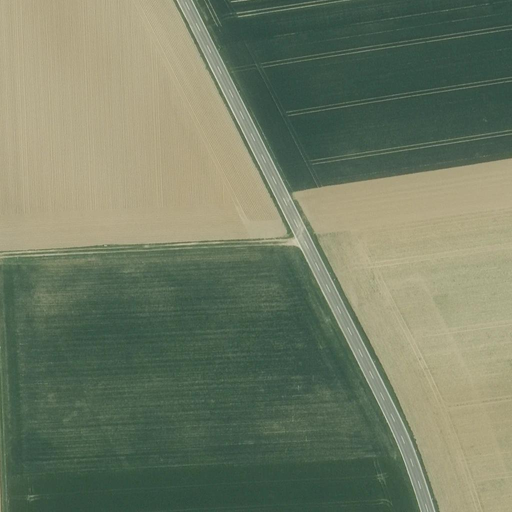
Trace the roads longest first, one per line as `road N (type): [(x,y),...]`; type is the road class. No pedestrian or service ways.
road 1 (secondary): [(427,511),(385,404),(183,0)]
road 2 (track): [(0,257),(303,240)]
